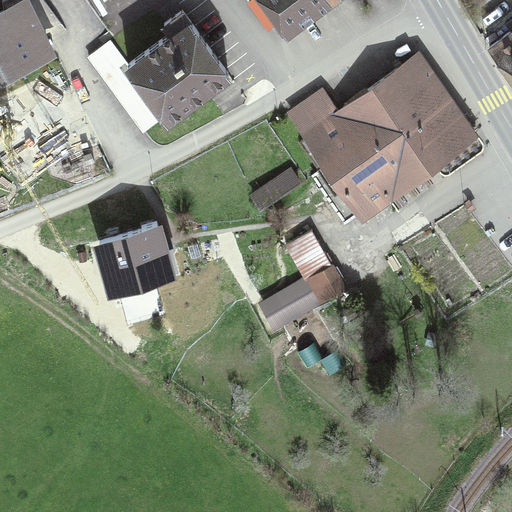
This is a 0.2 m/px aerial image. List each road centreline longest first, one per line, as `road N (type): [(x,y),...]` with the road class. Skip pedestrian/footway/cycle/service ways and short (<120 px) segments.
road 1 (residential): [(442,9),(215,136),(0,237)]
road 2 (primary): [(507,124),(442,9)]
